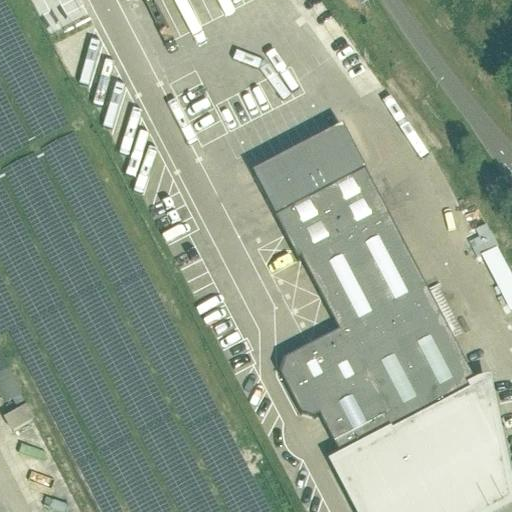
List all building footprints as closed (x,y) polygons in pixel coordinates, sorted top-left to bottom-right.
[(75,31),(58,39),(73,70),(90,62),(75,31)] [(93,65),(77,72),(109,144),(125,136),(93,65)] [(428,296),(364,173),(274,220),(297,263),(301,262),(339,335),(283,364),(280,377),(301,418),(314,422),(319,419),(343,465),(337,468),(352,497),(347,500),(353,511),(354,511),(358,510),(359,511),(495,511),(509,505),(485,390),(477,390),(473,384),(447,333),(456,328),(437,291),(428,296)] [(3,434),(32,434),(32,418),(3,418),(3,434)] [(22,458),(34,476),(51,465),(40,447),(22,458)]
